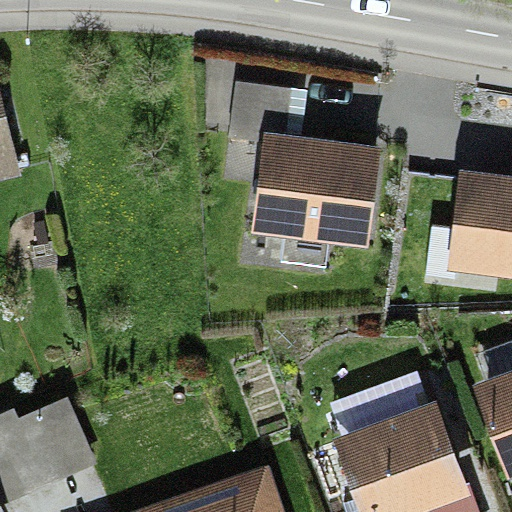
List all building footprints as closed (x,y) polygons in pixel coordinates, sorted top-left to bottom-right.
[(264,124),(302,129),(307,85),(236,77),(229,133),(263,137),(264,124)] [(0,177),(21,172),(0,85),(0,177)] [(370,242),(382,138),(302,129),(264,124),(263,137),(252,228),(263,229),(260,253),(282,256),(280,273),(323,278),(328,237),(370,242)] [(511,169),(459,162),(446,261),(511,269),(511,169)] [(474,378),(508,472),(511,470),(511,338),(478,351),(486,373),(474,378)] [(480,511),(436,393),(428,396),(417,368),(330,399),(341,428),(333,431),(362,511),(480,511)] [(0,498),(3,505),(97,459),(66,393),(20,414),(15,403),(0,409),(0,498)] [(282,511),(271,479),(174,511),(282,511)]
